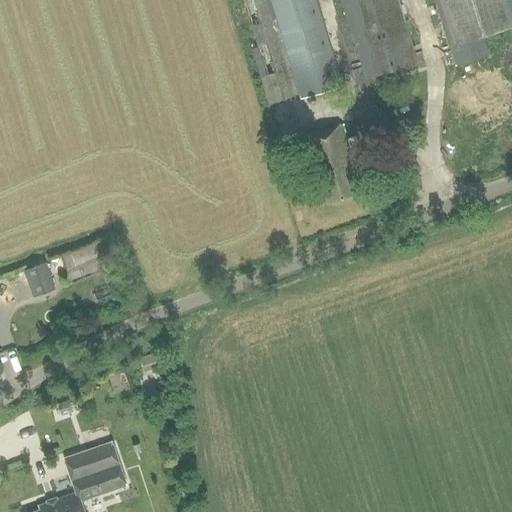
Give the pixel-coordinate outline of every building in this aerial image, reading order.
[(314,0),(256,0),(243,4),(275,106),(341,86),(314,0)] [(398,0),(339,0),(364,79),(418,63),(398,0)] [(511,6),(510,0),(433,0),(454,64),(488,53),(483,39),(511,29),(511,6)] [(327,203),(355,195),(348,170),(353,169),(340,125),(302,136),(316,183),(321,181),(327,203)] [(32,297),(55,289),(45,263),(23,271),(32,297)] [(22,435),(39,429),(32,412),(16,419),(22,435)] [(83,511),(80,501),(126,485),(111,442),(64,459),(76,493),(38,506),(39,510),(32,511),(83,511)]
